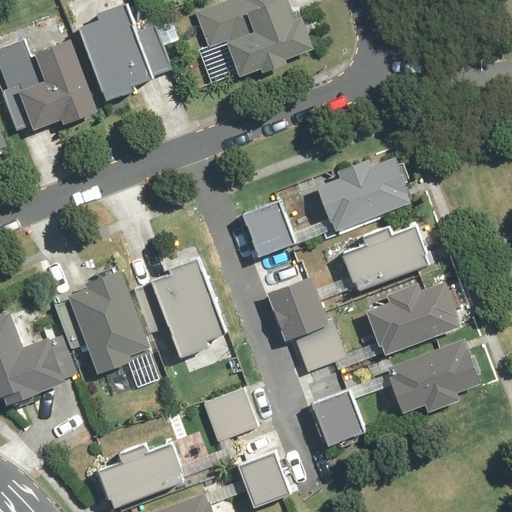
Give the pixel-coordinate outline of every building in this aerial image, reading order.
[(292,0),(232,0),(200,11),(216,54),(236,47),(248,79),(272,70),(274,76),(297,68),(294,58),(322,48),(310,15),(299,19),(292,0)] [(79,26),(111,100),(159,80),(126,5),(79,26)] [(108,115),(77,42),(42,57),(51,80),(25,91),(43,133),(71,121),(74,129),(108,115)] [(0,155),(17,149),(0,104),(0,155)] [(327,187),(344,234),(422,205),(405,157),(381,166),(379,160),(347,171),(350,179),(327,187)] [(251,212),(268,259),(306,245),(289,198),(251,212)] [(348,252),(361,291),(440,266),(427,226),(399,235),(398,231),(366,241),(368,246),(348,252)] [(206,260),(157,278),(186,355),(235,337),(206,260)] [(159,348),(129,267),(96,279),(100,289),(81,296),(109,374),(142,361),(140,355),(159,348)] [(295,339),(308,373),(348,358),(317,276),(297,284),(315,331),(295,339)] [(377,309),(393,355),(470,327),(455,284),(430,293),(426,280),(393,292),(397,302),(377,309)] [(21,312),(0,319),(0,412),(74,388),(72,381),(79,378),(64,336),(32,346),(21,312)] [(474,339),(395,372),(412,413),(435,403),(437,410),(468,398),(465,391),(491,380),(474,339)] [(250,389),(207,404),(222,443),(264,428),(250,389)] [(360,390),(319,407),(335,448),(376,431),(360,390)] [(104,473),(119,511),(198,479),(183,441),(154,453),(150,444),(123,455),(126,463),(104,473)] [(283,453),(248,468),(265,509),(300,495),(283,453)] [(219,511),(212,491),(155,511),(219,511)]
